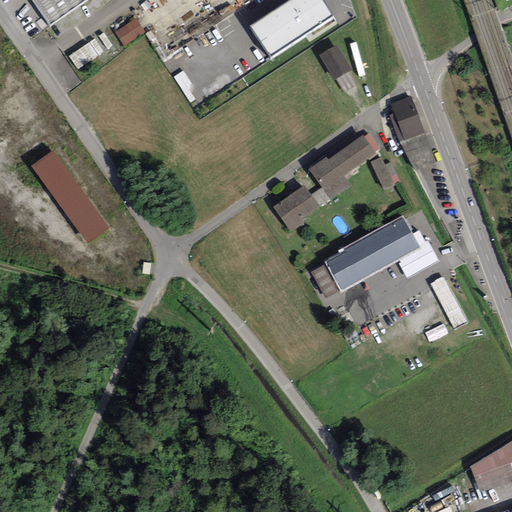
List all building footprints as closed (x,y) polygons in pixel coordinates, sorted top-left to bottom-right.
[(30,0),(49,27),(88,0),(30,0)] [(333,19),(320,0),(295,0),(250,30),(270,61),(333,19)] [(138,19),(117,34),(126,48),(148,34),(138,19)] [(105,52),(114,47),(106,34),(98,39),(105,52)] [(79,71),(106,54),(97,40),(70,57),(79,71)] [(335,48),(321,56),(335,79),(348,71),(335,48)] [(185,93),(194,89),(185,73),(177,77),(185,93)] [(410,99),(392,105),(404,140),(422,134),(410,99)] [(362,137),(309,172),(326,197),(347,183),(342,175),(373,154),(362,137)] [(33,166),(87,244),(106,231),(52,153),(33,166)] [(402,182),(393,162),(387,164),(383,156),(373,161),(385,189),(402,182)] [(303,189),(274,208),(288,230),(304,219),(302,215),(315,207),(303,189)] [(346,256),(312,275),(325,298),(396,259),(407,278),(435,263),(419,234),(410,239),(401,222),(344,254),(346,256)] [(457,327),(470,320),(446,276),(433,283),(457,327)] [(432,342),(450,334),(446,324),(427,332),(432,342)] [(511,444),(469,468),(478,493),(511,480),(511,444)]
